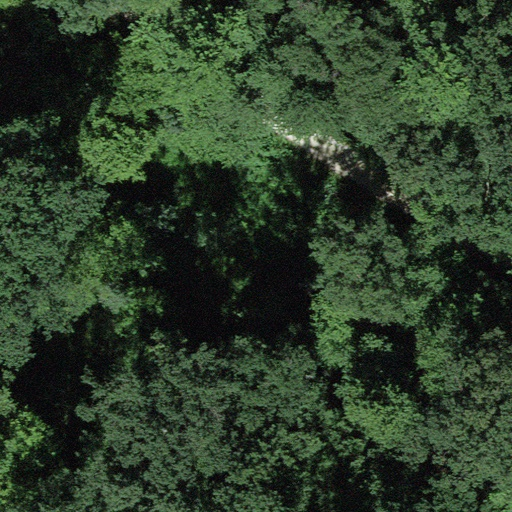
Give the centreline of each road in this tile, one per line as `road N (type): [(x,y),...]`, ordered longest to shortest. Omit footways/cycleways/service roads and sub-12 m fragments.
road 1 (track): [(511,254),(129,0)]
road 2 (track): [(511,420),(356,511)]
